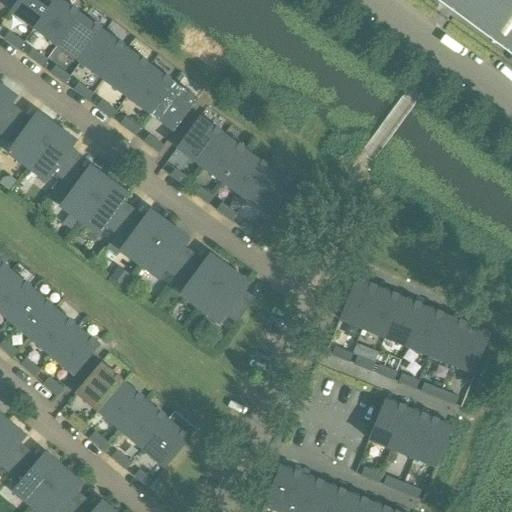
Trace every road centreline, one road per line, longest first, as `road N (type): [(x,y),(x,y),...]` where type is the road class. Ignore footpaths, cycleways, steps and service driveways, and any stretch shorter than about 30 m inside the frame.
road 1 (residential): [(305,299),(0,58)]
road 2 (residential): [(305,299),(322,255),(492,324)]
road 3 (residential): [(0,368),(24,390),(41,427),(151,511)]
road 4 (residential): [(288,345),(456,413)]
road 5 (residential): [(253,438),(418,507)]
road 6 (residential): [(511,95),(381,0)]
